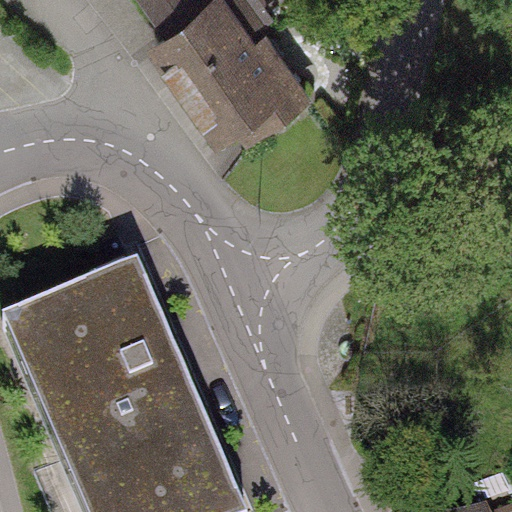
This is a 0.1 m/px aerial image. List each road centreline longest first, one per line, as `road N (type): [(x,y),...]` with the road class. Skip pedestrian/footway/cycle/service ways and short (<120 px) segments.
road 1 (residential): [(250,280),(316,250),(372,202),(424,0)]
road 2 (residential): [(0,154),(48,142),(120,150),(148,165),(250,280)]
road 3 (residential): [(250,280),(270,380),(327,511)]
